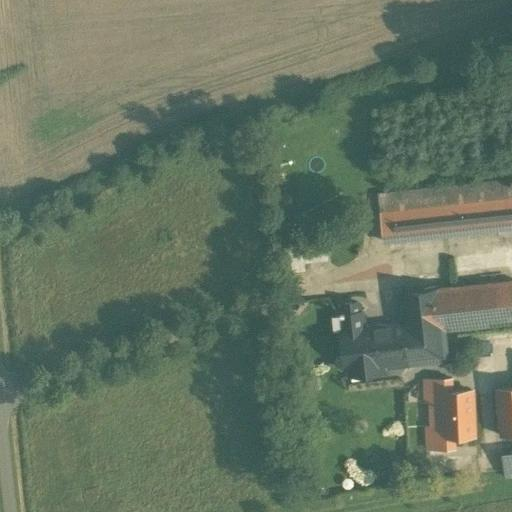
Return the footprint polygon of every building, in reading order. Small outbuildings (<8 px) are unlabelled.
[(511,178),(379,194),(385,239),(511,226),(511,178)] [(278,245),(281,272),(329,267),(326,239),(278,245)] [(511,279),(403,291),(407,321),(411,357),(412,362),(445,358),(442,326),(511,318),(511,279)] [(384,360),(411,357),(407,321),(364,326),(362,309),(359,309),(358,299),(343,301),(344,309),(339,309),(340,312),(334,313),(331,317),(332,327),(336,329),(342,329),(345,364),(349,364),(349,371),(385,368),(384,360)] [(511,383),(492,386),(498,434),(511,432),(511,383)] [(471,389),(445,390),(447,434),(474,433),(471,389)]
